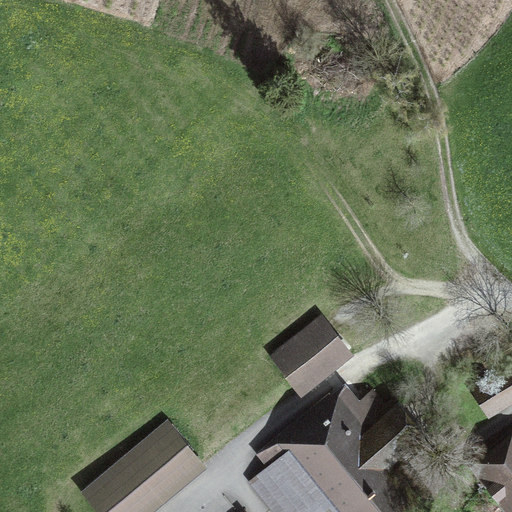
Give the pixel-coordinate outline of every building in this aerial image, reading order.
[(277,357),(302,388),(348,351),(323,319),(277,357)] [(511,366),(475,388),(490,413),(511,399),(511,366)] [(374,390),(347,413),(330,393),(258,452),(269,465),(252,480),(278,511),(379,511),(409,488),(393,469),(429,440),(422,431),(429,426),(406,398),(389,412),(383,405),(386,403),(374,390)] [(105,511),(142,511),(199,465),(167,426),(88,491),(105,511)] [(511,511),(511,445),(502,454),(499,450),(493,455),(490,451),(471,467),(507,511),(511,511)]
